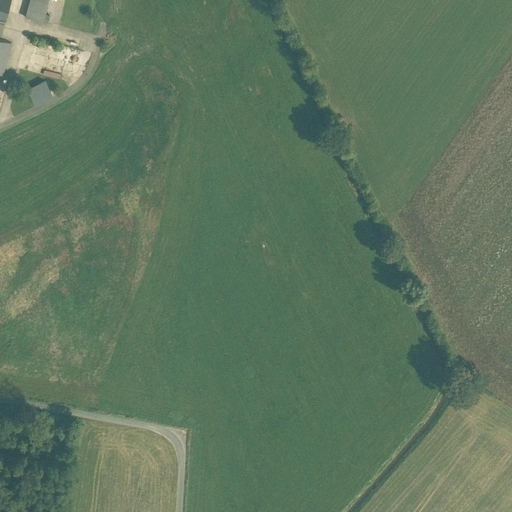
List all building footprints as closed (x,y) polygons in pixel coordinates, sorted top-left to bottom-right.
[(0,0),(0,18),(1,19),(6,20),(11,0),(0,0)] [(30,0),(26,16),(43,21),(45,13),(48,0),(30,0)] [(80,20),(58,15),(55,25),(77,29),(80,20)] [(0,38),(0,85),(11,42),(0,38)] [(46,80),(28,89),(34,100),(51,91),(46,80)]
